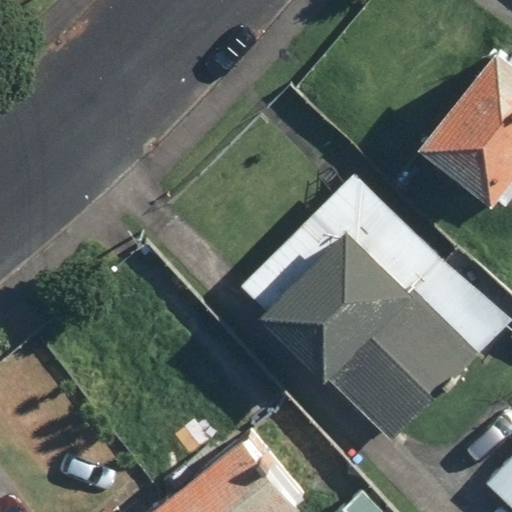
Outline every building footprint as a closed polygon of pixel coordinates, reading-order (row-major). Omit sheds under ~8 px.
[(421,138),(500,195),(511,179),(511,55),(491,41),(421,138)] [(355,160),(235,286),(392,435),(511,309),(355,160)] [(135,511),(282,511),(305,494),(248,422),(135,511)] [(511,455),(491,479),(511,498),(511,455)] [(388,511),(356,479),(322,511),(388,511)]
